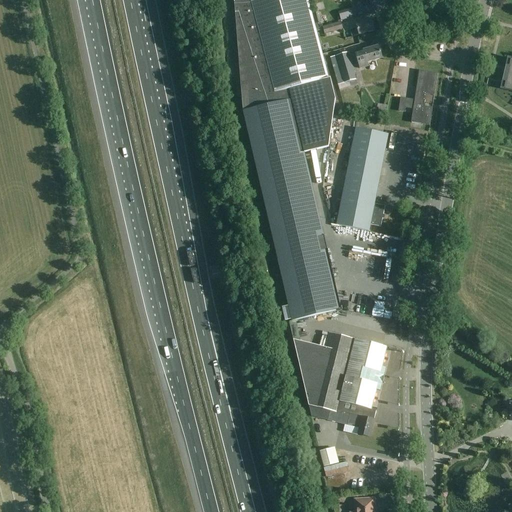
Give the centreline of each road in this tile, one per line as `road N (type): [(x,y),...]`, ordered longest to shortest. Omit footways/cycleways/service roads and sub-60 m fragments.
road 1 (motorway): [(92,0),(211,511)]
road 2 (motorway): [(251,511),(132,0)]
road 3 (secondary): [(431,511),(426,351),(470,61)]
road 4 (unclassified): [(48,511),(31,419),(0,336)]
road 5 (residential): [(470,61),(400,46),(379,0)]
